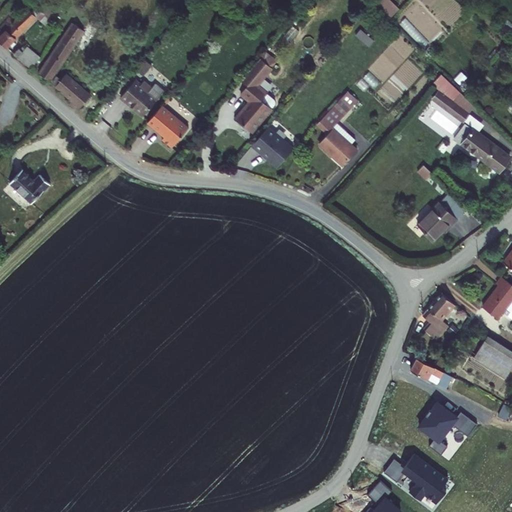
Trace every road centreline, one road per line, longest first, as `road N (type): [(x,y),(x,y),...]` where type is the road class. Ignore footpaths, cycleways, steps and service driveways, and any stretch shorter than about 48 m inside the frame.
road 1 (residential): [(403,286),(337,228),(289,199),(126,166),(0,54)]
road 2 (residential): [(292,511),(333,485),(354,456),(408,307),(403,286)]
road 3 (unclassified): [(403,286),(457,261),(511,217)]
